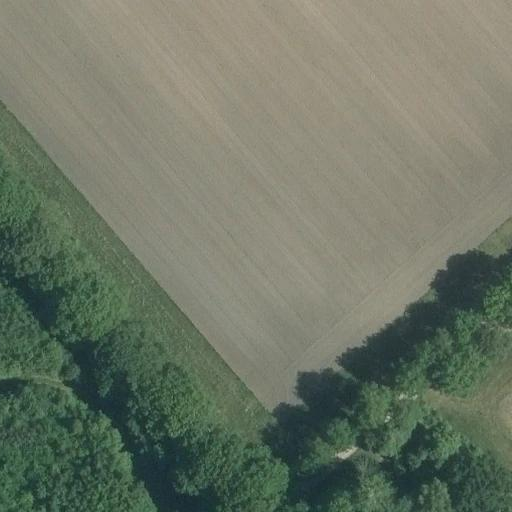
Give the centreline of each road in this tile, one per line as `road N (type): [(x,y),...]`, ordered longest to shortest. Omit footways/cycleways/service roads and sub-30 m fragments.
road 1 (track): [(511,305),(277,511)]
road 2 (track): [(0,387),(48,377),(92,397),(165,511)]
